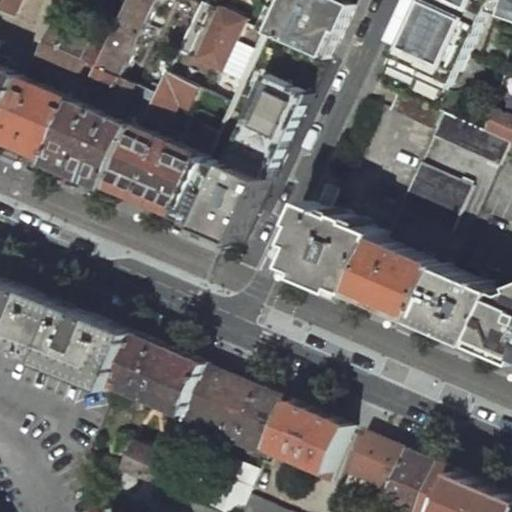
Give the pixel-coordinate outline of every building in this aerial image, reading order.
[(24,0),(5,0),(1,9),(16,16),(24,0)] [(134,0),(111,50),(99,75),(121,85),(125,77),(161,0),(134,0)] [(275,0),(262,28),(261,29),(269,33),(332,60),(358,4),(348,0),(275,0)] [(477,57),(503,0),(511,0),(511,11),(508,25),(511,26),(511,0),(414,0),(397,39),(399,40),(393,54),(395,55),(383,82),(401,90),(447,111),(459,84),(462,85),(475,55),(477,57)] [(204,4),(182,49),(248,79),(269,33),(261,29),(262,28),(249,22),(250,18),(222,6),(221,10),(204,2),(204,4)] [(111,50),(54,24),(38,58),(95,83),(99,75),(111,50)] [(248,240),(332,60),(269,33),(248,79),(214,154),(186,214),(248,240)] [(0,134),(1,135),(29,77),(0,64),(0,134)] [(189,80),(171,72),(161,92),(148,118),(167,126),(189,80)] [(121,85),(99,75),(95,83),(87,101),(59,160),(116,185),(145,126),(145,125),(148,118),(161,92),(125,77),(121,85)] [(87,101),(29,77),(1,135),(59,160),(87,101)] [(511,139),(511,115),(497,109),(490,130),(511,139)] [(511,139),(490,130),(447,111),(436,135),(503,165),(511,144),(511,139)] [(214,154),(145,125),(145,126),(116,185),(186,214),(214,154)] [(476,186),(423,163),(401,210),(454,232),(476,186)] [(343,189),(330,183),(304,241),(321,249),(313,269),(363,291),(389,237),(391,232),(370,222),(372,218),(367,216),(366,218),(354,213),(355,211),(350,208),(348,213),(335,207),(343,189)] [(456,266),(389,237),(363,291),(431,320),(456,266)] [(502,286),(456,266),(431,320),(477,340),(484,343),(509,289),(502,286)] [(144,332),(0,273),(0,340),(1,341),(119,389),(122,383),(144,332)] [(511,290),(509,289),(484,343),(511,354),(511,290)] [(213,362),(144,332),(122,383),(192,413),(213,362)] [(257,381),(213,362),(192,413),(190,418),(277,455),(300,399),(257,381)] [(359,425),(300,399),(277,455),(297,463),(302,450),(321,458),(315,471),(336,480),(359,425)] [(412,447),(373,431),(351,484),(391,501),(412,447)] [(198,439),(184,432),(174,456),(189,462),(198,439)] [(174,456),(139,441),(128,467),(163,482),(174,456)] [(446,511),(464,470),(412,447),(391,501),(390,503),(409,511),(446,511)] [(201,462),(187,492),(231,511),(244,511),(252,494),(262,470),(224,453),(224,455),(215,451),(213,456),(209,454),(205,463),(201,462)] [(511,511),(511,490),(464,470),(446,511),(511,511)] [(293,511),(252,494),(244,511),(293,511)]
